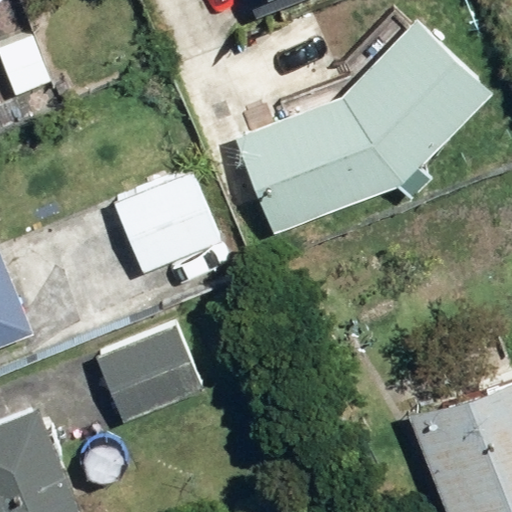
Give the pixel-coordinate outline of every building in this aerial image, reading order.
[(240,0),(247,16),(285,0),(240,0)] [(403,11),(336,83),(218,131),(259,232),(388,180),(480,80),(403,11)] [(183,166),(103,200),(133,271),(214,238),(183,166)] [(0,340),(26,331),(0,263),(0,340)] [(170,322),(86,354),(112,420),(196,387),(170,322)] [(511,511),(511,378),(505,362),(392,407),(433,511),(511,511)] [(0,511),(72,511),(25,400),(0,410),(0,511)]
